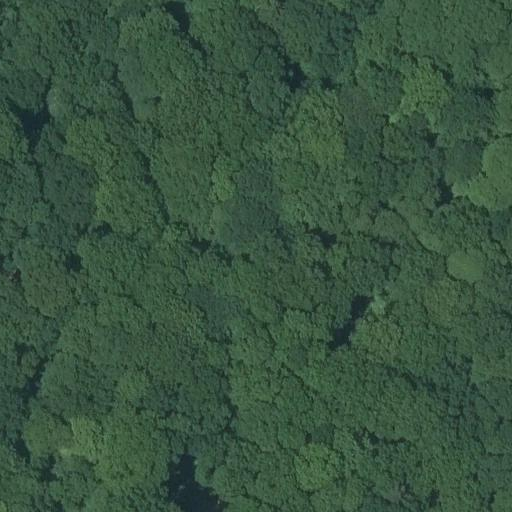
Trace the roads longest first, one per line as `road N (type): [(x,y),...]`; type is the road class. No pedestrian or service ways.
road 1 (track): [(286,511),(271,397),(239,312),(267,278),(266,158),(198,0)]
road 2 (track): [(511,382),(440,215),(369,0)]
road 3 (track): [(113,0),(191,216),(222,223),(266,268)]
road 4 (track): [(37,511),(92,431),(179,330),(239,312)]
road 5 (track): [(350,511),(260,291)]
road 6 (track): [(262,288),(338,282),(462,321),(482,320)]
road 7 (track): [(267,278),(340,227),(408,121)]
road 8 (track): [(511,193),(438,0)]
road 9 (track): [(168,245),(71,196),(20,196),(0,205)]
road 10 (track): [(188,324),(168,245),(191,216)]
